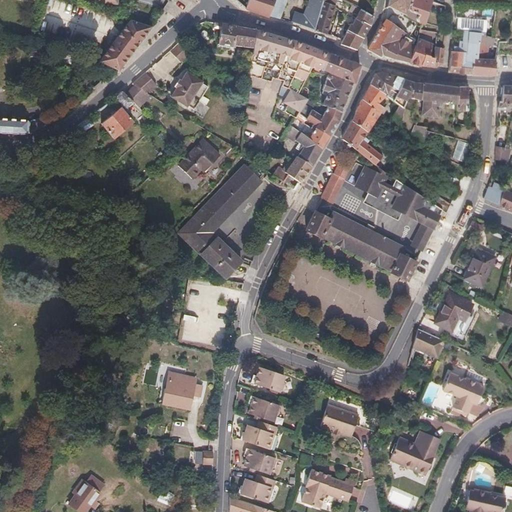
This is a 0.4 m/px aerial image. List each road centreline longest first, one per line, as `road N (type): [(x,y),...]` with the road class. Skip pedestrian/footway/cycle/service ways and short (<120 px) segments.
road 1 (tertiary): [(248,345),(350,378),(381,374),(468,203)]
road 2 (tertiary): [(370,62),(251,298),(248,345)]
road 3 (unclassified): [(215,0),(61,127),(0,138)]
road 4 (tertiary): [(218,511),(226,387),(248,345)]
road 5 (tertiary): [(215,0),(357,59)]
road 6 (residential): [(511,412),(475,434),(437,511)]
road 7 (tertiary): [(468,203),(484,151),(486,80)]
